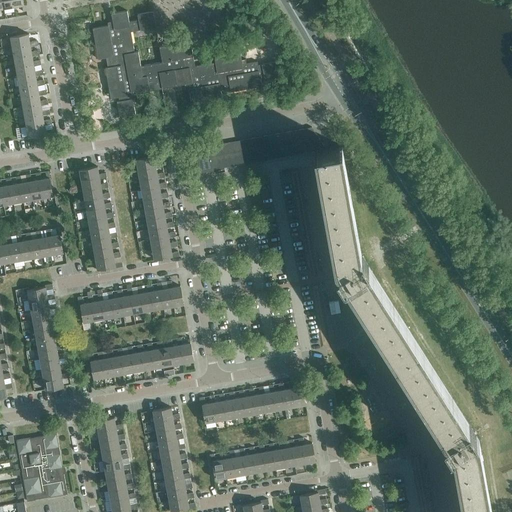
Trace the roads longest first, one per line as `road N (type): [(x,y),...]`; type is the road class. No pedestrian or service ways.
road 1 (residential): [(218,376),(173,134)]
road 2 (secondary): [(390,163),(511,353)]
road 3 (residential): [(218,376),(319,362),(339,475)]
road 4 (residential): [(173,134),(339,95)]
road 5 (residential): [(72,405),(218,376)]
road 6 (residential): [(197,502),(339,475)]
road 7 (residential): [(69,150),(47,21)]
